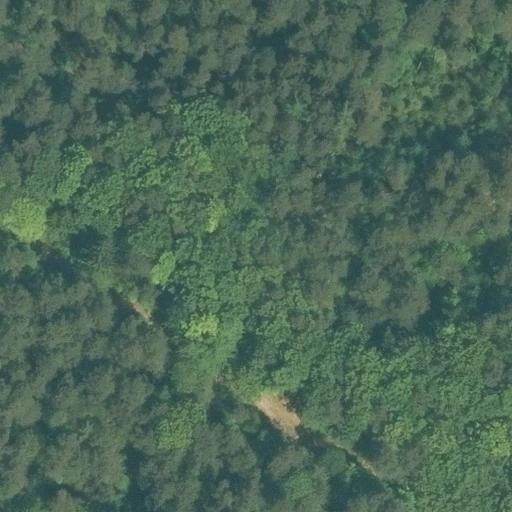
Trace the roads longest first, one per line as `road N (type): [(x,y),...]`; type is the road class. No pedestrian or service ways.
road 1 (track): [(23,245),(123,297),(286,419)]
road 2 (track): [(286,419),(437,511)]
